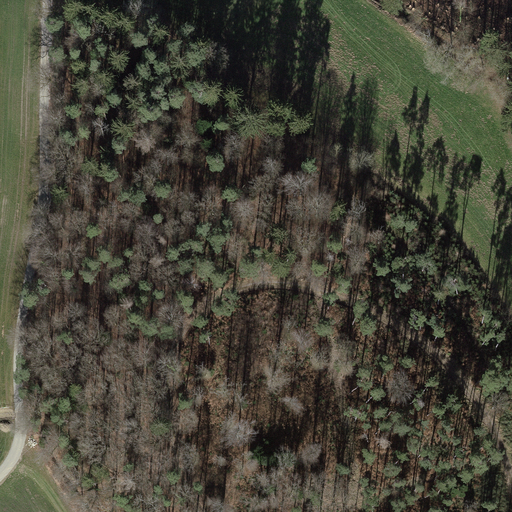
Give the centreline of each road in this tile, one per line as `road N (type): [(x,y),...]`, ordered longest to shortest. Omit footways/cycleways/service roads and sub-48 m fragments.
road 1 (track): [(202,511),(173,430),(167,383),(174,347),(197,313),(233,293),(273,287),(325,290),(365,309),(453,374),(495,428),(511,487)]
road 2 (track): [(0,475),(22,438),(17,334),(43,201),(49,0)]
road 3 (track): [(252,0),(217,45),(208,112),(222,148),(291,225),(304,253),(302,287)]
